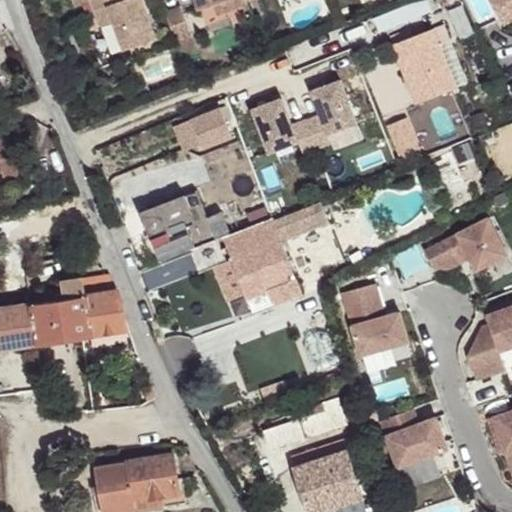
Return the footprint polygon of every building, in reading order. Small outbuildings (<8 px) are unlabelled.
[(49,0),(42,0),(33,3),(36,10),(52,5),(49,0)] [(89,0),(95,14),(109,9),(114,24),(125,53),(156,42),(140,0),(89,0)] [(194,0),(199,11),(213,6),(228,0),(194,0)] [(245,0),(228,0),(213,6),(217,16),(248,4),(247,3),(245,0)] [(511,0),(486,0),(498,21),(510,14),(511,17),(511,0)] [(165,12),(177,42),(191,37),(180,6),(165,12)] [(109,9),(95,14),(100,29),(114,24),(109,9)] [(390,46),(414,104),(454,88),(429,29),(390,46)] [(355,123),(337,80),(308,92),(318,115),(290,127),(279,100),(250,112),(267,155),(296,143),(301,155),(329,144),(326,135),(355,123)] [(217,110),(188,123),(201,153),(231,140),(217,110)] [(405,167),(424,160),(408,120),(389,127),(405,167)] [(0,164),(2,164),(5,172),(22,167),(12,132),(0,135),(0,164)] [(475,150),(470,137),(446,147),(451,158),(475,150)] [(451,158),(446,147),(430,153),(436,165),(451,158)] [(196,188),(184,193),(195,221),(207,216),(196,188)] [(138,211),(159,263),(191,250),(224,236),(230,233),(221,211),(207,216),(195,221),(184,193),(138,211)] [(271,222),(270,218),(230,233),(224,236),(231,254),(211,262),(225,296),(246,288),(255,309),(299,291),(279,240),(328,221),(320,202),(271,222)] [(488,216),(424,248),(433,266),(450,266),(459,261),(456,257),(467,251),(470,255),(476,268),(507,252),(488,216)] [(467,251),(456,257),(459,261),(470,255),(467,251)] [(60,298),(28,303),(35,343),(88,335),(90,345),(125,339),(116,291),(110,276),(78,282),(78,278),(58,281),(60,298)] [(375,281),(341,291),(359,353),(408,339),(399,309),(384,314),(375,281)] [(0,348),(35,343),(28,303),(0,307),(0,348)] [(511,343),(511,303),(486,313),(488,321),(481,325),(467,354),(476,378),(505,367),(498,348),(511,343)] [(337,360),(331,340),(325,335),(318,334),(311,337),(306,342),(305,349),(312,369),(337,360)] [(408,339),(359,353),(364,368),(412,354),(408,339)] [(511,343),(498,348),(505,367),(511,364),(511,343)] [(240,374),(212,388),(225,413),(253,399),(240,374)] [(350,375),(313,388),(316,396),(353,383),(350,375)] [(345,394),(303,409),(302,405),(293,408),(296,419),(272,427),(277,445),(311,434),(310,432),(353,419),(345,394)] [(418,419),(412,405),(380,418),(397,464),(447,445),(435,413),(418,419)] [(511,408),(487,417),(493,433),(497,431),(501,443),(506,440),(509,447),(504,449),(511,472),(511,408)] [(497,431),(493,433),(496,444),(499,451),(504,449),(509,447),(506,440),(501,443),(497,431)] [(343,439),(311,449),(312,452),(300,457),(302,464),(294,467),(309,511),(368,511),(356,475),(346,448),(343,439)] [(357,444),(346,448),(356,475),(366,471),(357,444)] [(174,455),(93,465),(98,511),(114,511),(161,506),(160,496),(179,494),(174,455)] [(160,496),(161,506),(186,503),(185,493),(179,494),(160,496)]
